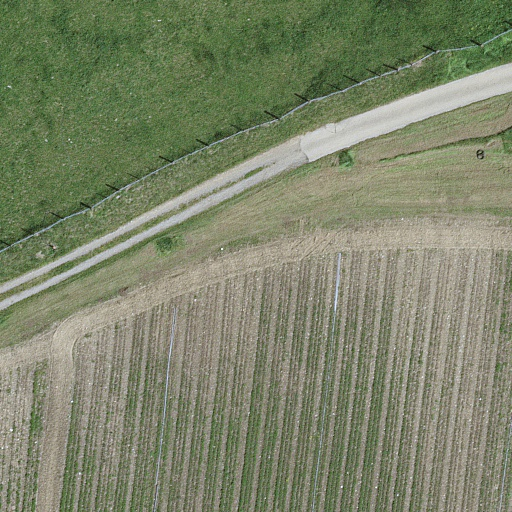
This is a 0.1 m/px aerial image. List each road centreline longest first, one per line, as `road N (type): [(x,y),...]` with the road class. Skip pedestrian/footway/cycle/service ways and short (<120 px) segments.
road 1 (track): [(305,149),(0,297)]
road 2 (unclassified): [(511,77),(305,149)]
